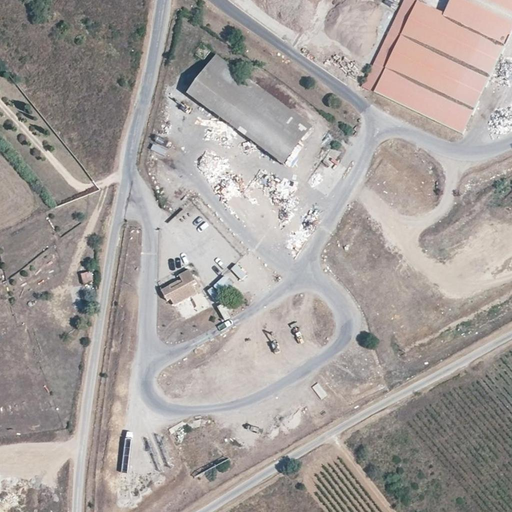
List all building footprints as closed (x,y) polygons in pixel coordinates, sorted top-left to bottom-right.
[(411,0),(404,0),(362,88),(462,136),(511,31),(511,0),(450,0),(443,15),(411,0)] [(314,127),(217,55),(188,93),(285,165),(314,127)] [(177,117),(168,139),(183,144),(191,123),(177,117)] [(151,153),(165,156),(166,148),(152,145),(151,153)] [(245,258),(233,270),(252,288),(263,277),(245,258)] [(198,294),(197,292),(194,286),(198,284),(190,269),(180,275),(182,280),(184,283),(172,289),(170,286),(163,290),(168,301),(172,299),(176,306),(191,298),(198,294)] [(93,283),(91,272),(82,274),(84,284),(93,283)] [(215,303),(234,290),(225,278),(207,290),(215,303)] [(172,289),(184,283),(182,280),(170,286),(172,289)] [(212,304),(204,289),(197,292),(198,294),(191,298),(198,312),(212,304)] [(219,306),(224,320),(230,317),(226,304),(219,306)] [(407,305),(398,316),(403,319),(412,309),(407,305)] [(356,369),(353,373),(366,381),(369,376),(356,369)] [(319,383),(312,387),(321,400),(327,395),(319,383)] [(232,463),(207,419),(172,439),(196,483),(232,463)] [(271,429),(278,440),(284,437),(277,426),(271,429)] [(128,486),(127,502),(135,502),(135,486),(128,486)]
